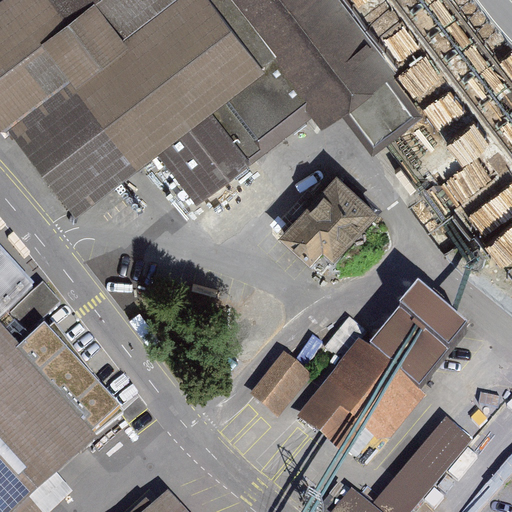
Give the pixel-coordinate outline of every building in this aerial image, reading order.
[(373,158),(424,117),(338,0),(5,0),(0,4),(0,127),(4,133),(11,130),(76,218),(159,155),(198,206),(311,119),(322,132),(344,118),(373,158)] [(333,257),(379,209),(337,170),(278,232),(310,262),(324,248),(333,257)] [(0,258),(0,320),(2,322),(11,314),(33,295),(0,258)] [(45,324),(63,307),(46,284),(33,295),(11,314),(30,337),(45,324)] [(422,391),(468,332),(419,293),(371,354),(360,344),(303,416),(345,449),(360,430),(386,450),(428,396),(422,391)] [(0,511),(14,511),(32,496),(99,437),(21,345),(0,323),(0,511)] [(30,337),(21,345),(99,437),(125,412),(45,324),(30,337)] [(314,376),(286,354),(252,395),(280,418),(314,376)] [(511,441),(511,377),(503,371),(472,412),(511,441)] [(447,421),(374,509),(376,511),(415,511),(473,442),(447,421)] [(185,511),(165,491),(142,511),(185,511)] [(376,511),(374,509),(352,492),(335,511),(376,511)]
